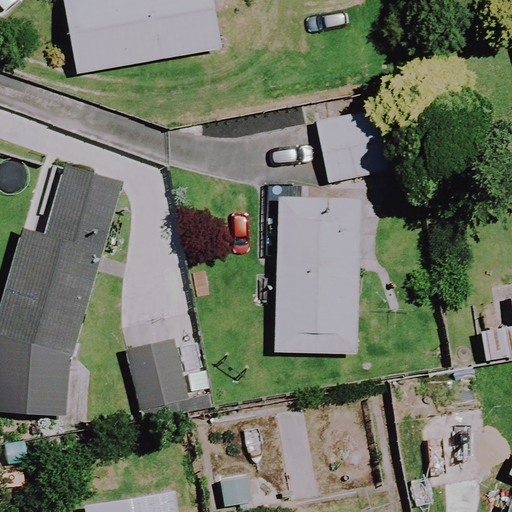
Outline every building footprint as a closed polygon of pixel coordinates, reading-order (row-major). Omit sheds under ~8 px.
[(218,52),(209,0),(63,0),(75,75),(218,52)] [(485,0),(404,0),(410,20),(485,0)] [(388,171),(376,112),(315,125),(328,184),(388,171)] [(73,354),(124,184),(57,164),(35,236),(20,232),(0,297),(0,412),(64,421),(73,354)] [(373,306),(353,305),(357,202),(280,199),(274,352),(351,355),(352,342),(372,342),(373,306)] [(184,403),(173,344),(127,353),(138,412),(184,403)] [(173,511),(170,493),(84,507),(85,511),(173,511)]
